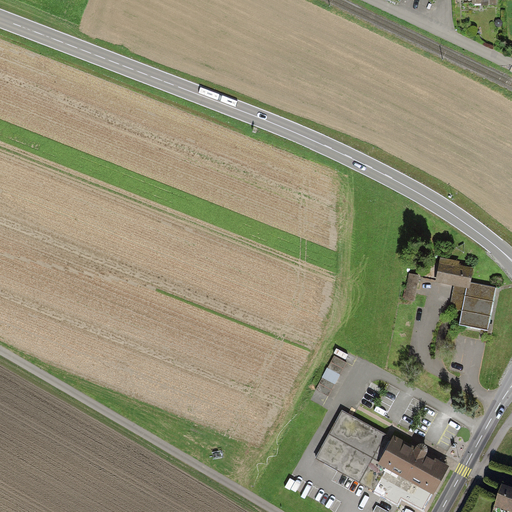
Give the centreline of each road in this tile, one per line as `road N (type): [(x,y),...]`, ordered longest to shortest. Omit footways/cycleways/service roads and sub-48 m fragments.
road 1 (primary): [(511,259),(441,206),(313,140),(0,19)]
road 2 (residential): [(277,511),(0,352)]
road 3 (tertiary): [(511,386),(440,511)]
